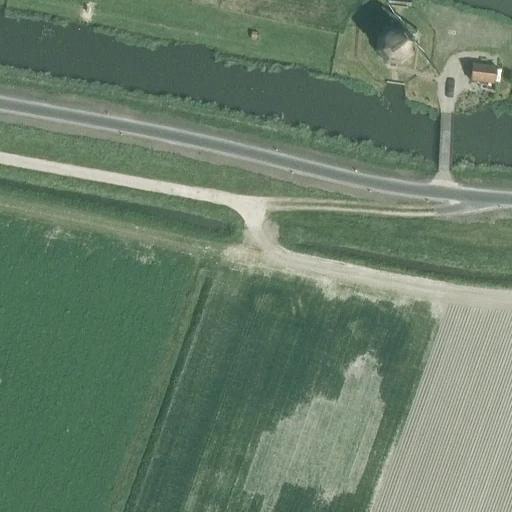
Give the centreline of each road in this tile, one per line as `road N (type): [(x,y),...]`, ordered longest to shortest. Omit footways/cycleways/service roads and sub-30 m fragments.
road 1 (unclassified): [(0,104),(382,185),(511,200)]
road 2 (track): [(0,157),(252,205),(252,229)]
road 3 (track): [(252,205),(433,211),(485,198)]
